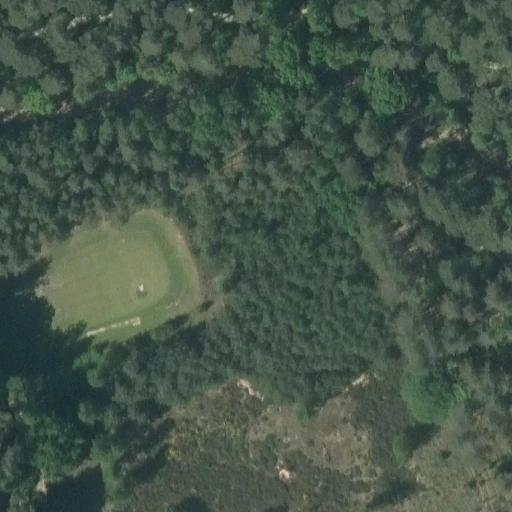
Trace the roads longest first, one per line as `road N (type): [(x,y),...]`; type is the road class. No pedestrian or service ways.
road 1 (track): [(0,105),(331,56)]
road 2 (track): [(511,156),(331,56)]
